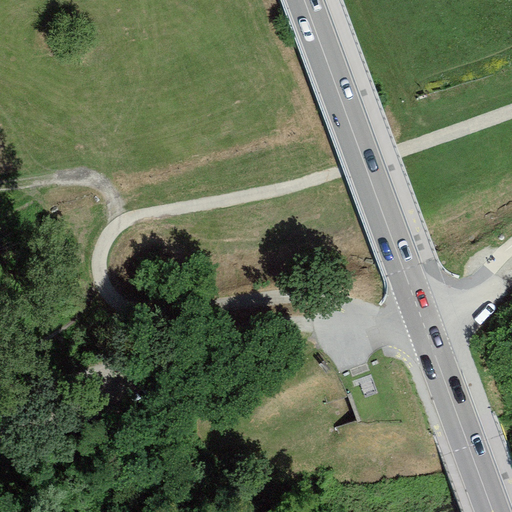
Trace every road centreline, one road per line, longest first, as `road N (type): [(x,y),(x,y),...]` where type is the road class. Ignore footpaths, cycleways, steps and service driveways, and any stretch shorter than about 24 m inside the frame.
road 1 (primary): [(492,511),(303,0)]
road 2 (track): [(124,221),(329,175),(511,110)]
road 3 (track): [(103,285),(114,302),(136,311),(317,298),(338,302),(370,330)]
road 4 (track): [(370,330),(297,350),(250,381),(221,427),(323,439)]
road 5 (track): [(0,482),(63,466),(228,335)]
road 6 (track): [(0,408),(228,335)]
road 7 (track): [(0,177),(87,172),(110,191),(124,221)]
road 8 (track): [(228,335),(279,323),(370,330)]
